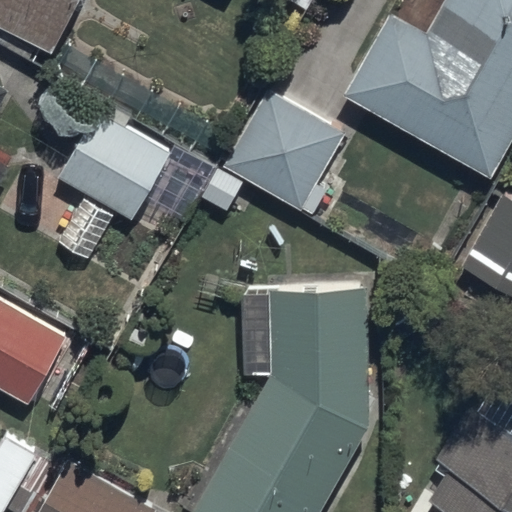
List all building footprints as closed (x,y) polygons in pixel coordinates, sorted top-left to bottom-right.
[(75,0),(0,0),(0,27),(50,52),(75,0)] [(390,11),(343,89),(487,175),(511,132),(511,0),(442,0),(424,31),(390,11)] [(225,162),(248,176),(332,225),(348,199),(316,181),(344,132),(268,88),(225,162)] [(93,109),(54,179),(130,221),(169,150),(93,109)] [(511,199),(501,194),(460,265),(511,294),(511,199)] [(271,376),(192,511),(320,511),(369,428),(364,287),(268,290),(271,376)] [(0,298),(0,386),(28,403),(66,339),(0,298)] [(443,508),(440,511),(511,511),(511,396),(494,385),(478,411),(467,404),(435,457),(449,466),(429,499),(443,508)] [(6,511),(37,450),(5,434),(0,444),(0,510),(3,511),(6,511)] [(72,456),(38,511),(158,511),(160,510),(72,456)]
